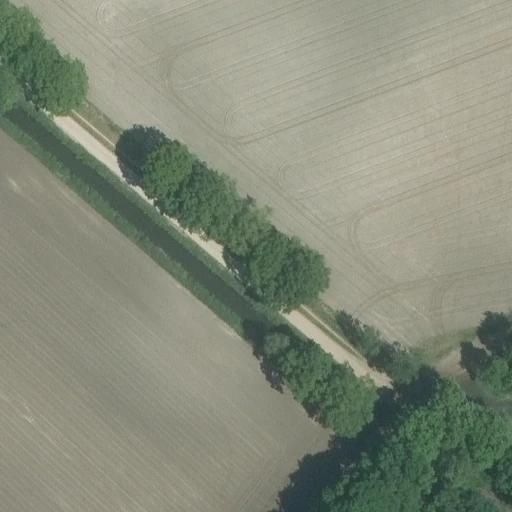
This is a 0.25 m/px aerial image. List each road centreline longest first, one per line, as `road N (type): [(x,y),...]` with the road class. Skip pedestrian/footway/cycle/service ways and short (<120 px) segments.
road 1 (track): [(0,66),(409,408)]
road 2 (track): [(507,511),(409,408)]
road 3 (track): [(409,408),(321,511)]
